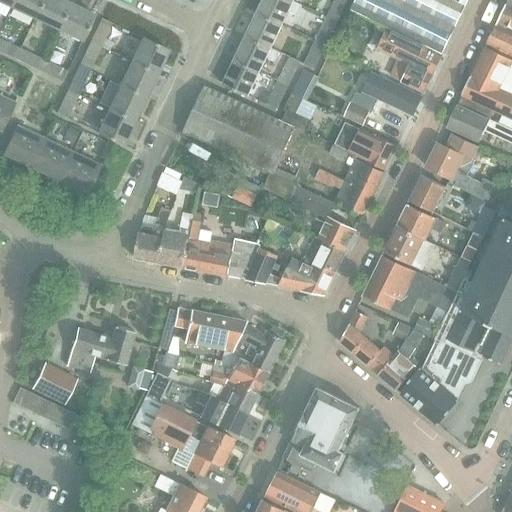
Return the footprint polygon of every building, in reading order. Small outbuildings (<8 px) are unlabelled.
[(35,17),(42,0),(14,0),(11,5),(35,17)] [(58,28),(71,2),(66,0),(42,0),(35,17),(58,28)] [(282,26),(293,3),(287,0),(262,0),(256,14),(282,26)] [(336,23),(348,0),(347,0),(335,0),(326,19),(336,23)] [(441,56),(468,0),(356,0),(351,11),(388,28),(387,29),(441,56)] [(71,2),(58,28),(82,40),(95,14),(71,2)] [(511,7),(506,5),(495,26),(511,33),(511,7)] [(270,49),(282,26),(256,14),(245,37),(270,49)] [(90,42),(101,47),(112,24),(101,18),(90,42)] [(324,46),(336,23),(326,19),(315,42),(324,46)] [(511,33),(495,26),(487,44),(511,55),(511,33)] [(424,92),(441,56),(387,29),(378,49),(410,64),(401,81),(424,92)] [(131,61),(157,73),(168,49),(143,37),(131,61)] [(259,73),(270,49),(245,37),(234,60),(259,73)] [(0,52),(14,59),(19,48),(0,39),(0,52)] [(90,70),(101,47),(90,42),(79,65),(90,70)] [(313,68),(324,46),(315,42),(304,64),(313,68)] [(470,76),(511,95),(511,60),(485,47),(470,76)] [(37,71),(43,59),(19,48),(14,59),(37,71)] [(277,82),(287,86),(299,64),(300,62),(290,57),(277,82)] [(43,59),(37,71),(62,83),(67,71),(43,59)] [(248,96),(259,73),(234,60),(222,84),(248,96)] [(146,96),(157,73),(131,61),(120,84),(146,96)] [(79,93),(90,70),(79,65),(68,88),(79,93)] [(360,98),(375,105),(377,99),(413,115),(421,97),(372,74),(363,92),(362,96),(361,96),(360,98)] [(511,95),(470,76),(461,95),(462,96),(458,105),(488,120),(493,110),(503,114),(498,124),(511,130),(511,95)] [(275,108),(287,86),(277,82),(266,104),(275,108)] [(135,119),(146,96),(120,84),(109,107),(135,119)] [(293,127),(282,122),(206,87),(184,132),(270,172),(272,173),(293,127)] [(67,118),(79,93),(68,88),(56,113),(67,118)] [(360,98),(361,96),(356,93),(345,117),(363,125),(369,113),(371,113),(375,105),(360,98)] [(0,94),(0,129),(1,130),(14,102),(0,94)] [(282,122),(293,127),(294,126),(305,131),(310,120),(296,114),(303,99),(292,94),(284,110),(287,112),(282,122)] [(488,120),(458,105),(457,104),(446,127),(477,143),(484,130),(510,143),(511,139),(511,130),(498,124),(488,120)] [(123,143),(135,119),(109,107),(98,131),(123,143)] [(397,128),(377,118),(372,128),(392,138),(397,128)] [(32,168),(46,138),(18,125),(8,146),(2,155),(32,168)] [(63,140),(74,144),(79,132),(69,128),(63,140)] [(333,146),(356,157),(385,171),(396,148),(368,134),(360,130),(349,152),(334,144),(333,146)] [(470,161),(476,149),(451,136),(445,147),(438,143),(426,167),(456,182),(453,187),(487,203),(496,184),(482,178),(480,184),(466,177),(473,162),(470,161)] [(59,181),(73,151),(46,138),(32,168),(59,181)] [(354,161),(356,157),(333,146),(329,154),(352,166),(344,182),(373,196),(383,175),(354,161)] [(73,151),(59,181),(86,194),(91,185),(101,164),(73,151)] [(321,155),(316,166),(344,178),(348,167),(321,155)] [(196,169),(219,180),(224,170),(201,158),(196,169)] [(181,172),(165,165),(162,172),(177,179),(181,172)] [(373,196),(344,182),(319,170),(314,179),(333,188),(335,185),(341,188),(334,203),(335,204),(362,216),(373,196)] [(217,191),(252,207),(261,188),(226,172),(217,191)] [(293,183),(272,173),(270,172),(264,188),(286,199),(293,183)] [(157,186),(176,194),(182,181),(162,173),(157,186)] [(409,201),(432,212),(444,188),(422,176),(409,201)] [(335,204),(334,203),(293,183),(286,199),(314,212),(317,218),(325,222),(317,239),(345,252),(355,231),(329,217),(335,204)] [(192,212),(192,198),(179,198),(179,212),(192,212)] [(396,227),(424,241),(431,228),(441,233),(446,224),(435,219),(407,204),(396,227)] [(473,233),(483,238),(495,212),(484,206),(476,223),(472,221),(468,230),(473,232),(473,233)] [(162,238),(164,228),(165,223),(170,211),(161,207),(155,222),(154,226),(142,223),(139,233),(138,233),(133,257),(158,262),(162,238)] [(440,328),(435,337),(434,340),(435,341),(416,371),(399,393),(421,411),(426,415),(455,379),(458,372),(472,379),(482,357),(499,365),(511,338),(511,214),(500,209),(497,216),(503,218),(472,283),(462,279),(456,293),(447,312),(440,328)] [(182,267),(191,220),(192,214),(184,212),(179,232),(164,228),(162,238),(158,262),(182,267)] [(191,220),(182,267),(240,278),(255,245),(233,240),(232,245),(209,241),(211,232),(199,229),(200,222),(191,220)] [(411,266),(424,241),(396,227),(384,252),(411,266)] [(477,250),(483,238),(473,233),(467,245),(477,250)] [(345,252),(317,239),(314,238),(303,262),(293,257),(280,285),(324,294),(345,252)] [(245,279),(266,283),(278,257),(259,249),(245,279)] [(456,293),(446,288),(382,255),(363,296),(390,309),(391,308),(409,317),(418,298),(447,312),(456,293)] [(456,293),(462,279),(465,272),(470,262),(461,258),(446,288),(456,293)] [(231,352),(237,340),(244,325),(245,322),(190,312),(190,313),(175,310),(172,328),(187,331),(184,344),(231,352)] [(378,375),(393,355),(383,346),(380,350),(360,332),(368,318),(356,311),(340,342),(378,375)] [(435,337),(440,328),(420,318),(415,328),(435,337)] [(76,327),(68,361),(83,363),(88,354),(124,364),(133,332),(108,325),(104,336),(77,328),(76,327)] [(249,364),(267,372),(283,341),(265,332),(263,335),(244,325),(237,340),(248,345),(244,353),(252,357),(249,364)] [(393,355),(378,375),(396,391),(416,366),(407,358),(424,335),(414,330),(393,355)] [(156,355),(157,349),(153,362),(159,364),(170,370),(174,371),(178,356),(165,353),(164,357),(156,355)] [(267,372),(249,364),(237,358),(229,375),(212,371),(211,379),(206,378),(205,382),(221,387),(225,380),(256,395),(267,372)] [(133,370),(148,374),(150,365),(135,361),(133,370)] [(43,364),(32,387),(64,404),(76,380),(43,364)] [(167,378),(170,370),(159,364),(155,372),(156,373),(156,375),(167,380),(167,379),(167,378)] [(160,393),(167,380),(156,375),(146,395),(161,403),(160,393)] [(246,415),(256,395),(225,380),(221,387),(205,382),(199,394),(211,397),(246,415)] [(12,403),(74,433),(81,418),(19,388),(12,403)] [(345,453),(340,450),(360,408),(318,388),(307,412),(306,411),(296,432),(296,433),(284,458),(312,471),(317,461),(336,470),(345,453)] [(235,436),(246,415),(211,397),(199,394),(194,404),(204,409),(199,418),(235,436)] [(161,405),(161,403),(146,395),(131,425),(151,435),(165,442),(167,438),(181,445),(186,435),(199,441),(185,469),(202,477),(209,461),(220,466),(233,440),(161,405)] [(12,428),(23,433),(29,422),(17,416),(12,428)] [(310,511),(318,497),(322,499),(324,494),(277,472),(265,496),(297,511),(310,511)] [(197,511),(205,498),(159,475),(155,484),(174,493),(166,509),(160,506),(157,511),(197,511)] [(439,511),(444,504),(408,486),(394,511),(439,511)] [(257,511),(286,511),(284,511),(263,500),(257,511)]
